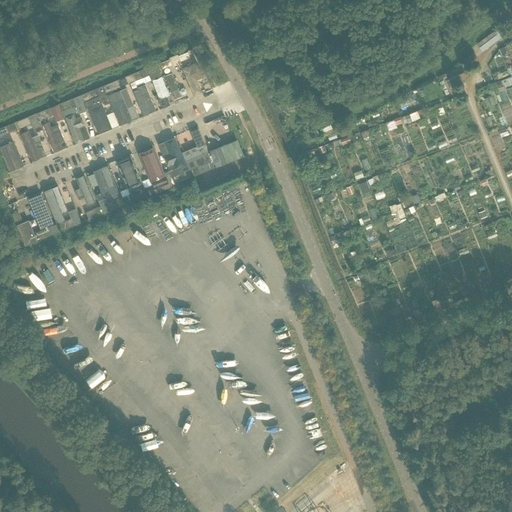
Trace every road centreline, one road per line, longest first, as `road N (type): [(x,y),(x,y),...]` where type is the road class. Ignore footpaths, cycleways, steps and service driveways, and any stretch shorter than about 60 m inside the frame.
road 1 (unknown): [(183,242),(72,316),(210,487),(239,495),(292,442),(251,320)]
road 2 (residential): [(238,81),(21,171),(28,189),(246,100)]
road 3 (unclassified): [(421,511),(246,100)]
road 4 (unknown): [(183,242),(232,208),(252,215),(287,298),(251,320)]
road 5 (track): [(511,202),(469,92),(487,55),(511,31)]
